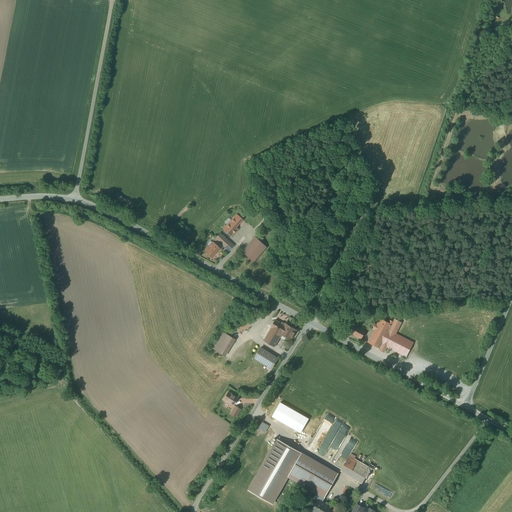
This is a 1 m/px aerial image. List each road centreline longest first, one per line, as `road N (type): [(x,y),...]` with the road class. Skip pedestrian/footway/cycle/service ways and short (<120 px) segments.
road 1 (unclassified): [(309,322),(75,199)]
road 2 (unclassified): [(194,511),(309,322)]
road 3 (unclassified): [(112,0),(75,199)]
road 4 (unclassified): [(309,322),(466,406)]
road 5 (track): [(375,187),(309,322)]
